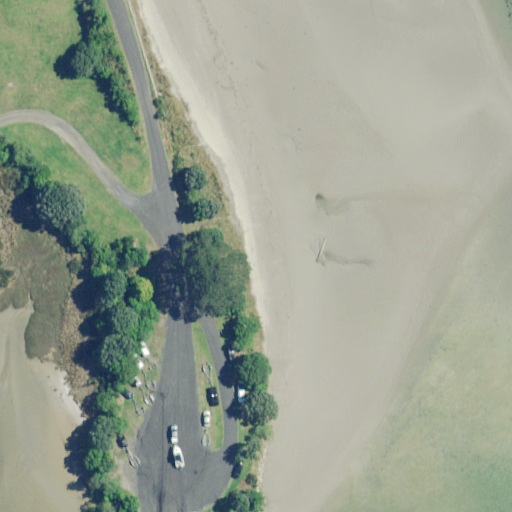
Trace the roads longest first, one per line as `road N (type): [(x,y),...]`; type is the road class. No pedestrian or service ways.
road 1 (residential): [(181,252),(231,413),(220,474),(206,488),(172,474),(161,441),(175,323)]
road 2 (residential): [(109,0),(140,85),(181,252)]
road 3 (track): [(170,211),(140,206),(52,119),(0,123)]
